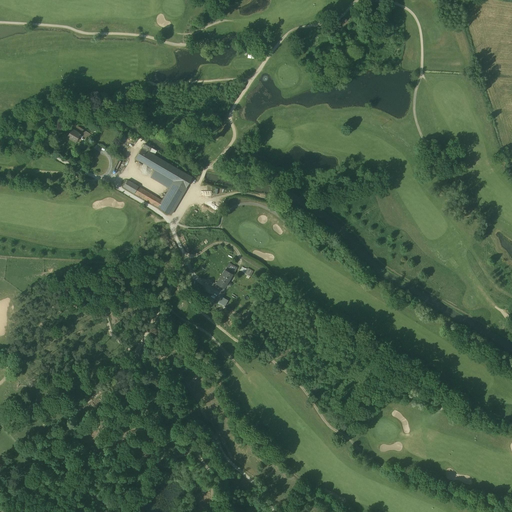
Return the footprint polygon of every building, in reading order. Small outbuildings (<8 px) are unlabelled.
[(79,127),(76,131),(81,134),(80,135),(89,140),(92,135),(79,127)] [(76,142),(80,135),(81,134),(76,131),(72,129),(67,136),(76,142)] [(129,137),(124,134),(114,151),(128,158),(130,154),(122,149),(129,137)] [(192,178),(149,152),(142,148),(136,158),(174,181),(162,201),(128,180),(124,187),(170,215),(192,178)] [(241,271),(250,276),(253,271),(247,268),(246,270),(243,268),(241,271)] [(225,270),(221,277),(228,281),(232,274),(227,271),(225,270)] [(224,288),(228,281),(221,277),(217,284),(218,285),(224,288)]
